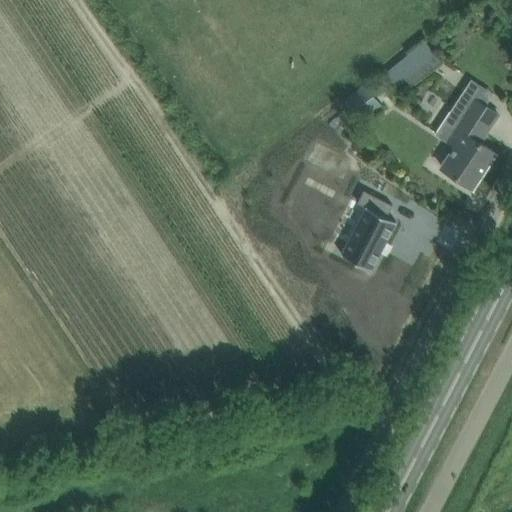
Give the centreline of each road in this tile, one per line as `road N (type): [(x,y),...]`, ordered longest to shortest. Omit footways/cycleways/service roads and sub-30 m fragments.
road 1 (unclassified): [(511,179),(340,511)]
road 2 (primary): [(388,511),(511,275)]
road 3 (unclassified): [(432,511),(511,351)]
